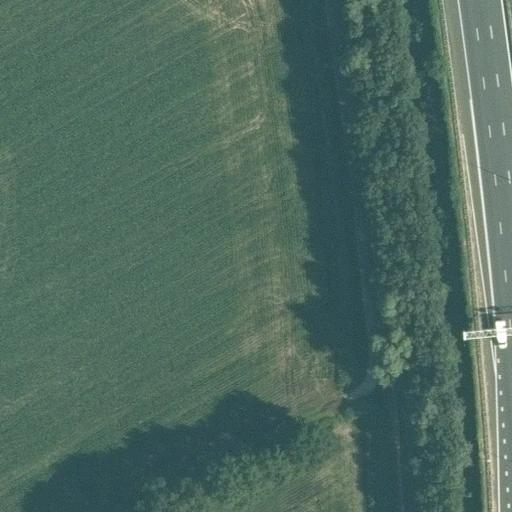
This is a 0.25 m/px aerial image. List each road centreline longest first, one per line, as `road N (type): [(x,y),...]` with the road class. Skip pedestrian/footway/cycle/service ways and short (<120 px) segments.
road 1 (track): [(373,375),(330,0)]
road 2 (motorway): [(476,0),(511,283)]
road 3 (track): [(160,511),(355,395),(373,375)]
road 4 (track): [(373,375),(390,410),(399,511)]
